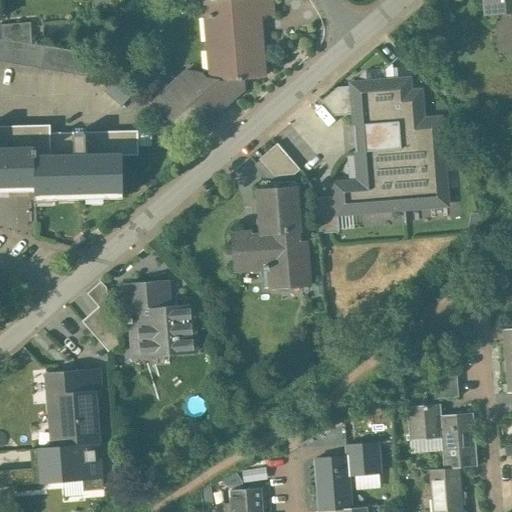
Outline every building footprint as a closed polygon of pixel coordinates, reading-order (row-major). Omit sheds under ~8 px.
[(219,0),(215,0),(217,15),(206,16),(209,51),(221,50),(223,75),(211,85),(203,76),(187,73),(176,83),(183,90),(159,111),(188,137),(244,88),(243,79),(264,77),(260,36),(249,37),(247,17),(273,15),(271,0),(219,0)] [(511,0),(487,0),(489,15),(498,15),(501,46),(511,45),(511,0)] [(27,24),(0,25),(0,38),(1,40),(31,45),(27,24)] [(1,40),(0,39),(0,63),(39,70),(43,47),(31,45),(1,40)] [(96,55),(43,47),(39,70),(97,80),(98,80),(109,67),(96,55)] [(109,67),(98,80),(97,80),(96,81),(106,90),(119,76),(109,67)] [(136,90),(119,76),(106,90),(104,93),(121,108),(136,90)] [(423,120),(420,92),(409,93),(409,80),(351,84),(351,86),(353,115),(354,126),(355,152),(356,152),(358,182),(334,184),(335,197),(336,213),(338,213),(447,205),(440,119),(423,120)] [(334,116),(353,115),(351,86),(337,87),(321,101),(334,116)] [(51,133),(50,126),(0,126),(0,193),(35,193),(34,157),(51,157),(51,133)] [(138,131),(51,133),(51,157),(34,157),(35,193),(35,201),(123,199),(122,157),(138,156),(138,131)] [(280,141),(261,158),(281,181),(300,165),(280,141)] [(296,187),(257,190),(261,235),(250,236),(250,232),(230,234),(233,272),(234,272),(234,271),(262,268),(263,270),(268,269),(268,268),(277,267),(279,288),(306,286),(306,288),(308,288),(304,242),(295,243),(294,233),(299,232),(296,187)] [(336,213),(335,197),(317,198),(320,234),(339,232),(338,213),(336,213)] [(167,280),(125,284),(128,318),(126,318),(127,324),(132,323),(133,340),(164,337),(166,356),(197,353),(197,352),(193,352),(190,306),(193,306),(193,304),(169,306),(167,280)] [(98,307),(82,322),(109,353),(122,351),(118,324),(111,325),(106,288),(101,282),(87,294),(98,307)] [(511,329),(502,330),(507,394),(511,393),(511,329)] [(100,369),(46,373),(50,427),(67,426),(68,446),(100,443),(99,441),(97,441),(93,393),(102,392),(100,369)] [(457,374),(433,376),(435,400),(459,399),(457,374)] [(472,414),(440,417),(439,406),(408,408),(410,440),(442,437),(445,469),(461,468),(476,467),(472,414)] [(103,484),(100,443),(68,446),(30,449),(31,468),(31,470),(39,470),(40,484),(82,480),(83,485),(103,484)] [(378,443),(346,446),(347,458),(316,461),(320,511),(336,509),(352,508),(349,478),(380,475),(378,443)] [(0,486),(40,484),(39,470),(31,470),(31,468),(0,470),(0,486)] [(445,469),(428,470),(431,511),(464,511),(461,468),(445,469)] [(263,511),(262,489),(230,491),(231,504),(218,505),(218,511),(263,511)]
